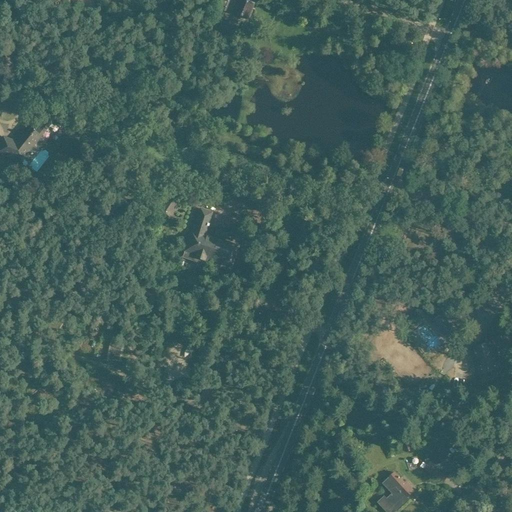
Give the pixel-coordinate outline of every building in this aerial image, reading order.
[(219,0),(214,15),(223,18),(231,22),(234,14),(247,19),(253,4),(242,0),(219,0)] [(63,127),(65,121),(68,111),(45,103),(41,109),(40,109),(36,114),(36,115),(30,122),(14,142),(3,138),(0,145),(0,154),(21,162),(52,123),(63,127)] [(171,218),(182,202),(168,193),(157,209),(171,218)] [(191,231),(185,251),(195,254),(193,261),(195,263),(196,264),(198,265),(201,265),(202,265),(204,264),(205,263),(206,262),(208,258),(231,266),(238,246),(204,235),(207,226),(208,226),(209,224),(208,224),(211,213),(200,209),(193,232),(191,231)] [(506,339),(497,342),(472,349),(479,373),(491,370),(493,378),(503,375),(499,361),(497,361),(494,349),(508,345),(506,339)] [(443,483),(457,464),(447,457),(450,453),(437,444),(425,461),(429,463),(424,469),(443,483)] [(406,460),(408,470),(417,468),(415,458),(406,460)] [(404,482),(395,472),(393,473),(393,472),(389,476),(389,477),(383,483),(392,494),(386,499),(384,496),(377,502),(382,507),(386,511),(391,511),(395,509),(397,511),(408,500),(405,496),(413,489),(406,481),(404,482)]
